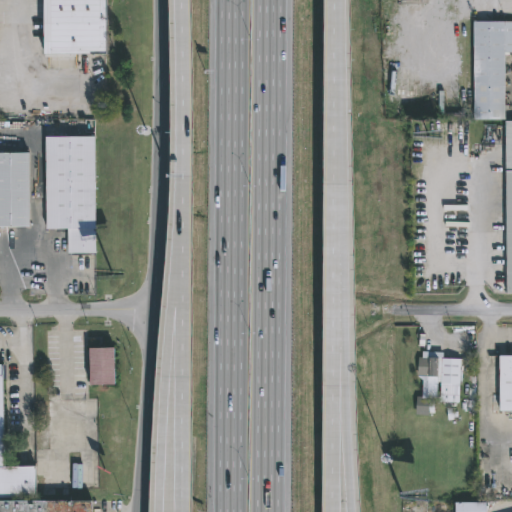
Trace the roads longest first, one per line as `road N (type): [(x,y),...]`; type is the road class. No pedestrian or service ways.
road 1 (motorway): [(267,511),(273,0)]
road 2 (motorway): [(232,0),(232,511)]
road 3 (secondary): [(160,0),(156,316)]
road 4 (motorway): [(183,0),(184,299)]
road 5 (motorway): [(184,299),(182,511)]
road 6 (secondary): [(156,316),(141,511)]
road 7 (motorway): [(335,185),(337,0)]
road 8 (motorway): [(335,350),(335,185)]
road 9 (motorway): [(333,511),(335,350)]
road 10 (residential): [(0,316),(156,316)]
road 11 (motorway): [(166,375),(160,511)]
road 12 (residential): [(375,314),(511,313)]
